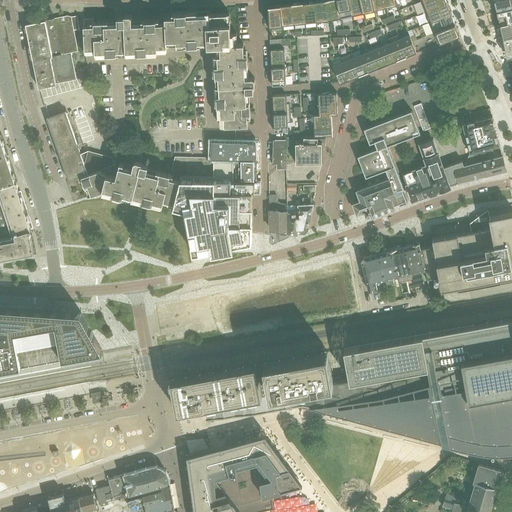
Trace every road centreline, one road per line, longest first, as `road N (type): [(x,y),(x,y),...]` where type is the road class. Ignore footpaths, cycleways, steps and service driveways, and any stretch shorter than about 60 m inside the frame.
road 1 (residential): [(341,237),(333,190),(358,90),(478,35)]
road 2 (residential): [(77,291),(0,37)]
road 3 (unclassified): [(341,237),(511,183)]
road 4 (unclassified): [(158,405),(0,436)]
road 5 (residential): [(262,131),(259,0)]
road 6 (unclassified): [(158,405),(135,286)]
